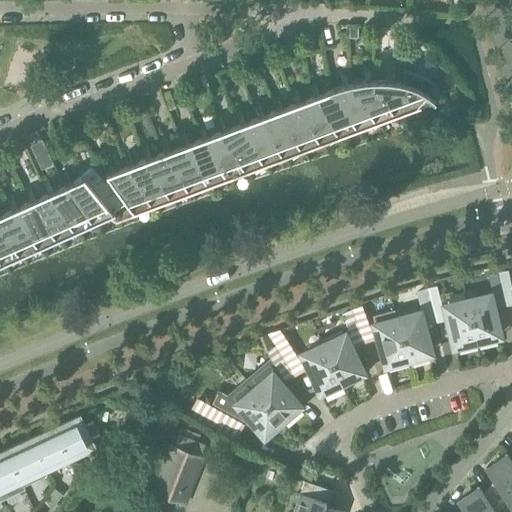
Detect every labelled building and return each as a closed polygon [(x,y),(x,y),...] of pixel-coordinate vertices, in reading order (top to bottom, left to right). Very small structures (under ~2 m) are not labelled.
[(350,26),(350,37),(358,37),(358,26),(350,26)] [(404,61),(405,47),(393,45),(392,59),(404,61)] [(289,64),(285,54),(278,56),(282,67),(289,64)] [(377,80),(371,80),(388,105),(395,114),(420,105),(420,104),(431,100),(433,101),(435,100),(427,94),(434,85),(436,86),(437,85),(434,83),(426,78),(420,75),(411,72),(403,70),(403,71),(405,72),(404,83),(400,82),(393,81),(387,80),(377,80)] [(350,83),(370,111),(377,121),(395,114),(388,105),(371,80),(362,81),(350,83)] [(358,128),(377,121),(370,111),(350,83),(346,84),(334,88),(329,89),(351,119),(358,128)] [(339,135),(358,128),(351,119),(329,89),(311,96),(332,126),(339,135)] [(169,91),(162,94),(168,111),(176,108),(169,91)] [(321,142),(339,135),(332,126),(311,96),(293,103),(314,132),(321,142)] [(302,149),(321,142),(314,132),(293,103),(274,110),(295,139),(302,149)] [(284,156),(302,149),(295,139),(274,110),(255,117),(272,140),(277,146),(284,156)] [(264,163),(284,156),(277,146),(272,140),(255,117),(236,124),(257,154),(264,163)] [(129,124),(118,129),(122,138),(133,134),(129,124)] [(245,170),(264,163),(257,154),(236,124),(218,131),(239,160),(245,170)] [(227,177),(245,170),(239,160),(218,131),(199,138),(220,167),(227,177)] [(208,184),(227,177),(220,167),(199,138),(181,145),(202,174),(208,184)] [(42,168),(52,163),(41,142),(32,146),(42,168)] [(189,191),(208,184),(202,174),(181,145),(161,152),(182,181),(189,191)] [(171,197),(189,191),(182,181),(161,152),(143,158),(165,188),(171,197)] [(153,204),(171,197),(165,188),(143,158),(125,165),(146,195),(153,204)] [(112,213),(107,206),(103,202),(119,191),(109,178),(105,182),(92,165),(91,166),(91,167),(76,180),(64,185),(87,213),(94,222),(112,213)] [(103,202),(107,206),(112,213),(127,202),(133,212),(153,204),(146,195),(125,165),(105,173),(109,178),(119,191),(103,202)] [(76,230),(94,222),(87,213),(64,185),(45,193),(69,221),(76,230)] [(45,193),(27,201),(51,229),(58,238),(76,230),(69,221),(45,193)] [(9,209),(33,237),(40,246),(58,238),(51,229),(27,201),(9,209)] [(22,254),(40,246),(33,237),(9,209),(0,213),(0,229),(14,246),(22,254)] [(0,258),(3,263),(22,254),(14,246),(0,229),(0,258)] [(499,273),(502,289),(511,287),(508,271),(499,273)] [(499,273),(489,275),(492,291),(502,289),(499,273)] [(440,303),(436,287),(427,289),(431,305),(440,303)] [(422,308),(431,305),(427,289),(418,292),(422,308)] [(489,296),(467,301),(477,341),(498,336),(489,296)] [(467,301),(445,306),(454,346),(477,341),(467,301)] [(367,323),(362,308),(353,311),(358,326),(367,323)] [(409,359),(398,319),(394,310),(372,315),(375,325),(386,365),(409,359)] [(349,330),(358,326),(353,311),(344,314),(349,330)] [(419,313),(398,319),(409,359),(430,353),(419,313)] [(320,338),(323,345),(340,382),(361,373),(344,335),(341,329),(320,338)] [(268,334),(275,346),(284,359),(288,365),(298,359),(279,330),(268,334)] [(272,346),(268,334),(255,338),(260,350),(272,346)] [(320,392),(340,382),(323,345),(303,355),(320,392)] [(275,365),(284,359),(275,346),(266,351),(270,358),(275,365)] [(275,365),(270,358),(246,378),(255,389),(281,421),(298,406),(280,384),(284,380),(294,374),(288,365),(284,359),(275,365)] [(264,436),(281,421),(255,389),(246,378),(227,394),(219,390),(212,403),(243,420),(242,421),(248,425),(252,422),(264,436)] [(140,396),(151,392),(147,381),(136,385),(140,396)] [(244,424),(197,397),(188,413),(236,439),(244,424)] [(80,416),(54,428),(68,458),(94,446),(94,445),(92,445),(89,438),(99,434),(92,420),(83,425),(79,418),(81,417),(80,416)] [(44,469),(68,458),(54,428),(30,439),(44,469)] [(47,476),(44,469),(30,439),(6,450),(20,480),(24,487),(47,476)] [(172,445),(154,491),(184,502),(202,457),(172,445)] [(6,450),(0,452),(0,501),(25,490),(24,487),(20,480),(6,450)] [(494,479),(483,491),(483,492),(497,511),(498,511),(508,499),(511,504),(511,460),(511,459),(508,454),(487,469),(494,479)] [(335,511),(337,492),(304,480),(293,511),(335,511)] [(53,487),(45,496),(54,504),(62,495),(53,487)] [(465,511),(498,511),(497,511),(483,492),(483,491),(480,487),(459,502),(465,511)]
